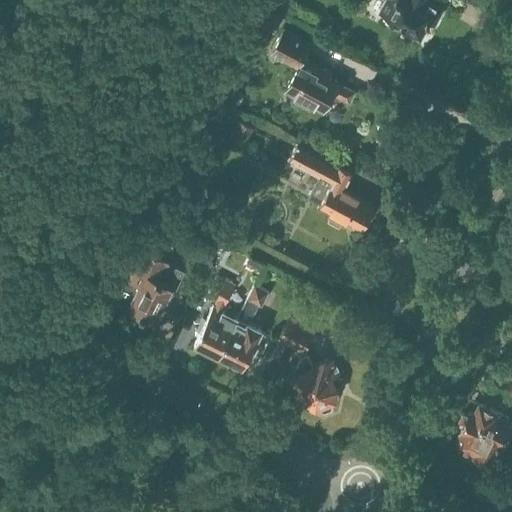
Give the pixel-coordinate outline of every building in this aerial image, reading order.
[(394,23),(399,21),(420,33),(428,19),(433,22),(441,7),(428,0),(383,0),(378,10),(386,14),(387,19),(394,23)] [(282,17),(264,7),(255,23),(273,33),(282,17)] [(272,49),(298,63),(285,88),(324,110),(333,93),(350,102),(356,90),(330,75),(332,71),(303,56),(311,41),(284,26),(272,49)] [(201,128),(242,150),(254,127),(214,105),(201,128)] [(426,136),(412,162),(432,173),(438,162),(451,168),(458,153),(426,136)] [(298,140),(289,158),(320,175),(309,195),(320,201),(318,204),(332,211),(330,215),(328,220),(339,226),(343,222),(345,218),(362,227),(375,203),(345,187),(354,170),(298,140)] [(144,247),(129,277),(118,272),(106,296),(131,308),(130,310),(141,316),(142,314),(156,321),(173,286),(177,288),(186,271),(167,261),(168,260),(144,247)] [(188,277),(202,283),(213,260),(199,253),(188,277)] [(215,303),(214,302),(194,342),(219,355),(239,315),(239,314),(237,313),(238,311),(227,305),(226,308),(224,307),(236,283),(230,279),(234,271),(223,265),(219,274),(217,273),(207,294),(216,299),(215,303)] [(239,314),(239,315),(219,355),(243,367),(250,354),(254,356),(266,331),(263,330),(265,328),(250,321),(259,304),(263,306),(270,290),(254,282),(239,314)] [(292,314),(279,338),(291,344),(303,321),(292,314)] [(307,323),(303,321),(291,344),(304,352),(318,326),(308,320),(307,323)] [(316,405),(318,404),(320,407),(325,410),(333,406),(334,401),(332,398),(335,397),(337,387),(331,375),(342,370),(335,355),(314,364),(308,352),(302,355),(293,371),(307,400),(316,405)] [(476,457),(484,461),(490,459),(497,463),(501,461),(507,449),(506,445),(501,443),(511,421),(511,418),(479,402),(474,412),(470,410),(461,429),(462,429),(456,442),(474,451),(476,457)] [(133,511),(130,503),(102,511),(133,511)]
